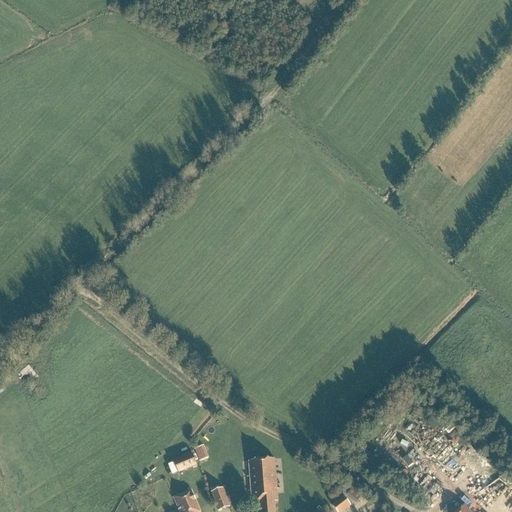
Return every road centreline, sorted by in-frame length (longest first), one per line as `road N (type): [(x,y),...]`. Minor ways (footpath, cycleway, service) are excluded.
road 1 (track): [(348,0),(275,90),(0,365)]
road 2 (track): [(412,511),(250,423),(81,285)]
